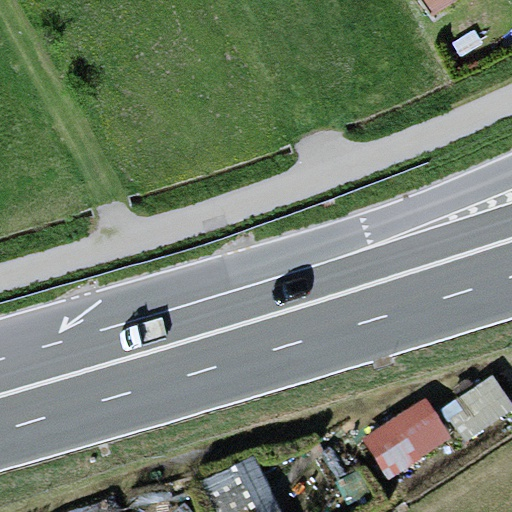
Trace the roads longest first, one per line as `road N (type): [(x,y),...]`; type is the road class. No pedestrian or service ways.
road 1 (unclassified): [(511,96),(349,170),(0,274)]
road 2 (tertiary): [(511,178),(94,362)]
road 3 (primary): [(94,362),(511,238)]
road 4 (track): [(40,511),(191,455)]
